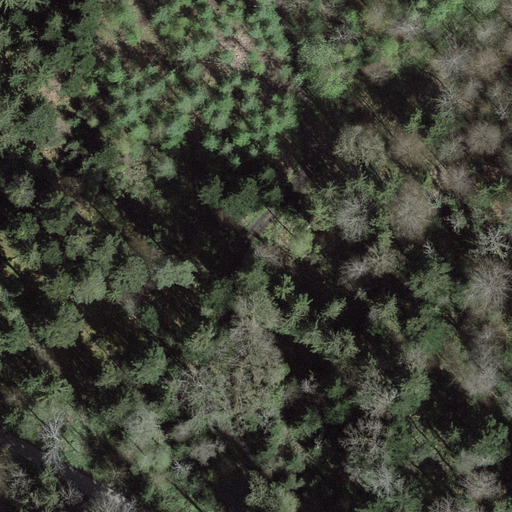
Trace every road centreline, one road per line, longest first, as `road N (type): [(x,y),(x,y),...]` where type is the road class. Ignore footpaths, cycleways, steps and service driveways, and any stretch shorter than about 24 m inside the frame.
road 1 (unclassified): [(0,406),(168,511)]
road 2 (track): [(336,132),(277,21),(283,0)]
